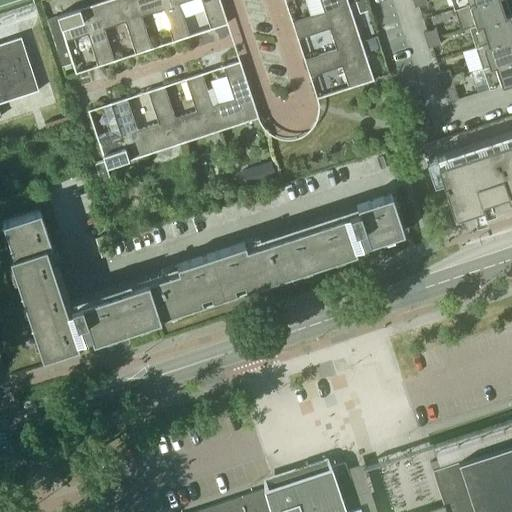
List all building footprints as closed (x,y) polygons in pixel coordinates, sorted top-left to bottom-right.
[(135,0),(102,0),(94,3),(103,27),(124,20),(134,52),(133,52),(134,53),(152,47),(152,46),(151,46),(140,15),(135,0)] [(177,0),(135,0),(140,15),(162,8),(172,39),(171,40),(171,41),(190,35),(189,34),(188,34),(178,3),(177,0)] [(219,0),(177,0),(178,3),(185,0),(200,0),(210,27),(209,27),(209,28),(227,22),(219,0)] [(284,0),(285,1),(286,1),(285,0),(320,0),(324,11),(348,3),(347,0),(284,0)] [(360,0),(356,2),(360,13),(368,10),(364,0),(360,0)] [(451,0),(454,9),(462,6),(479,0),(451,0)] [(461,29),(469,26),(510,13),(506,0),(479,0),(462,6),(454,9),(461,29)] [(113,59),(103,27),(94,3),(56,15),(64,41),(65,40),(86,33),(97,64),(96,64),(96,65),(114,59),(114,58),(113,59)] [(348,3),(324,11),(292,21),(292,20),(291,21),(297,39),(298,39),(298,38),(329,27),(336,49),(361,41),(348,3)] [(511,34),(511,17),(510,13),(469,26),(475,47),(511,34)] [(71,63),(55,15),(46,18),(61,66),(71,63)] [(435,28),(423,32),(425,40),(438,36),(435,28)] [(511,34),(475,47),(482,67),(511,57),(511,34)] [(381,48),(376,35),(369,38),(373,51),(381,48)] [(0,113),(0,102),(39,90),(38,89),(21,37),(21,36),(0,42),(0,115),(1,116),(1,115),(0,115),(0,113)] [(438,36),(425,40),(428,48),(440,43),(438,36)] [(361,41),(336,49),(305,59),(304,58),(303,58),(309,76),(310,76),(310,75),(342,65),(348,86),(348,87),(348,88),(373,79),(361,41)] [(488,87),(489,88),(511,80),(511,57),(482,67),(489,87),(488,87)] [(258,117),(239,60),(221,65),(221,66),(222,66),(233,98),(211,104),(219,129),(258,117)] [(449,69),(437,73),(439,81),(452,76),(449,69)] [(219,129),(211,104),(201,73),(202,73),(202,72),(201,72),(183,78),(184,79),(185,78),(195,110),(174,117),(182,141),(219,129)] [(452,76),(439,81),(442,88),(454,84),(452,76)] [(329,82),(318,86),(321,93),(331,90),(329,82)] [(164,84),(146,90),(146,91),(147,91),(157,122),(136,129),(144,154),(182,141),(174,117),(163,85),(164,85),(164,84)] [(144,154),(136,129),(126,98),(127,97),(126,96),(108,102),(109,103),(120,134),(99,141),(98,140),(97,141),(104,161),(95,163),(102,185),(111,182),(106,166),(144,154)] [(511,114),(423,145),(429,163),(436,160),(453,212),(482,203),(481,197),(505,189),(507,195),(511,192),(511,114)] [(45,122),(48,131),(70,124),(68,115),(45,122)] [(258,165),(241,171),(246,185),(263,179),(258,165)] [(46,246),(51,244),(40,209),(2,222),(13,254),(9,255),(42,356),(78,344),(76,338),(90,334),(92,339),(95,338),(137,324),(160,317),(160,316),(192,305),(191,301),(254,280),(256,284),(356,251),(355,247),(404,231),(391,193),(356,205),(358,210),(246,247),(244,242),(176,264),(178,269),(125,287),(66,306),(46,246)] [(95,237),(102,257),(113,253),(107,234),(95,237)] [(430,462),(432,470),(511,443),(511,417),(432,444),(437,459),(430,462)] [(266,487),(191,511),(511,511),(511,443),(432,470),(443,504),(419,511),(361,511),(359,505),(353,507),(349,495),(345,485),(352,482),(345,462),(345,461),(330,466),(311,472),(266,487)]
